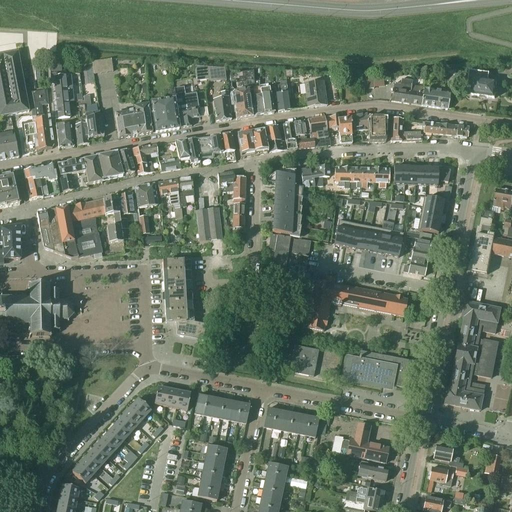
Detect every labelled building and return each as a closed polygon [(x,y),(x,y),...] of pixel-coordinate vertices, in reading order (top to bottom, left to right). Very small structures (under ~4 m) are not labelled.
[(17,53),(0,56),(0,118),(28,113),(17,53)] [(111,60),(92,63),(94,75),(113,72),(111,60)] [(208,81),(206,68),(195,67),(196,82),(208,81)] [(224,69),(206,68),(208,81),(208,83),(226,81),(224,69)] [(467,88),(472,89),(471,96),(494,99),(495,95),(496,94),(497,89),(496,88),(496,83),(481,81),(482,73),(469,71),(467,88)] [(256,117),(252,93),(251,87),(254,87),(253,73),(246,74),(229,76),(236,121),(256,117)] [(65,77),(53,79),(55,93),(66,92),(65,77)] [(383,88),(383,77),(367,78),(368,89),(383,88)] [(408,105),(411,87),(412,82),(401,80),(400,86),(394,84),(393,91),(392,91),(391,103),(408,105)] [(289,113),(287,99),(287,95),(286,87),(286,82),(279,82),(280,88),(277,88),(278,94),(275,95),(278,114),(289,113)] [(323,83),(304,85),(308,110),(326,107),(323,83)] [(271,95),(268,90),(268,85),(263,85),(264,91),(260,92),(264,116),(273,115),(273,114),(271,95)] [(264,116),(260,92),(259,89),(255,89),(254,87),(251,87),(252,93),(256,117),(264,116)] [(421,107),(423,96),(422,96),(423,90),(422,90),(422,89),(411,87),(408,105),(421,107)] [(173,90),(174,101),(178,130),(190,128),(189,120),(200,119),(196,94),(185,96),(184,88),(173,90)] [(438,90),(437,92),(423,90),(422,96),(423,96),(421,107),(447,111),(449,94),(442,93),(442,91),(439,90),(438,90)] [(53,149),(50,122),(49,117),(40,118),(38,107),(48,106),(46,92),(29,94),(32,123),(21,124),(25,153),(34,152),(34,151),(35,151),(36,153),(52,150),(53,149)] [(66,92),(55,93),(56,107),(68,106),(66,92)] [(231,121),(227,93),(220,94),(220,101),(213,102),(216,124),(231,121)] [(178,130),(174,101),(151,105),(155,134),(178,130)] [(68,106),(56,107),(58,121),(70,119),(68,106)] [(104,138),(99,112),(97,112),(96,106),(85,107),(86,114),(84,114),(85,117),(88,140),(104,138)] [(88,140),(85,117),(84,114),(84,107),(78,108),(80,126),(75,127),(77,148),(88,147),(88,140)] [(148,107),(134,109),(134,113),(138,138),(152,135),(150,124),(149,124),(148,119),(150,118),(148,107)] [(120,112),(121,116),(114,117),(118,136),(118,141),(138,138),(134,113),(134,109),(120,112)] [(367,115),(351,117),(351,120),(351,127),(352,134),(368,132),(367,118),(367,115)] [(327,140),(326,130),(331,130),(337,129),(337,122),(337,118),(315,121),(317,139),(317,140),(313,141),(314,149),(330,148),(329,140),(327,140)] [(387,119),(372,118),(367,118),(368,132),(368,145),(385,144),(386,123),(387,119)] [(421,142),(421,132),(415,132),(406,133),(402,133),(402,129),(402,128),(402,121),(392,119),(390,144),(421,142)] [(351,146),(350,127),(351,127),(351,120),(341,122),(337,122),(337,129),(339,146),(351,146)] [(315,121),(307,122),(309,135),(310,139),(317,139),(315,121)] [(307,122),(294,125),(296,139),(298,139),(300,138),(305,137),(305,135),(309,135),(307,122)] [(70,123),(55,125),(58,150),(73,148),(70,123)] [(439,125),(422,124),(421,130),(423,130),(423,134),(437,136),(439,125)] [(293,125),(283,127),(285,143),(286,143),(287,150),(296,149),(293,125)] [(453,138),(454,127),(439,125),(437,136),(453,138)] [(278,127),(264,130),(267,145),(280,143),(278,127)] [(467,139),(468,129),(454,127),(453,138),(467,139)] [(264,133),(251,135),(255,157),(268,154),(264,133)] [(0,162),(18,159),(13,134),(0,136),(0,162)] [(231,135),(219,137),(221,147),(232,144),(231,135)] [(241,159),(255,157),(251,135),(237,137),(241,159)] [(222,155),(221,147),(219,137),(209,138),(213,158),(216,158),(216,156),(222,155)] [(213,158),(209,138),(196,140),(197,152),(198,160),(204,160),(213,158)] [(198,160),(197,152),(196,140),(185,142),(189,162),(190,166),(199,165),(198,160)] [(313,140),(300,141),(298,142),(299,151),(314,149),(313,141),(313,140)] [(189,162),(185,142),(175,144),(178,160),(178,162),(181,162),(187,161),(188,162),(189,162)] [(280,143),(267,145),(269,154),(286,151),(285,144),(284,142),(280,143)] [(156,147),(142,149),(144,158),(150,157),(151,160),(157,158),(156,155),(157,155),(156,147)] [(152,171),(151,169),(150,163),(145,164),(144,158),(142,149),(132,151),(138,177),(154,174),(153,171),(152,171)] [(128,152),(116,154),(122,177),(133,175),(128,152)] [(234,153),(224,155),(225,165),(235,163),(234,153)] [(122,177),(116,154),(95,159),(101,183),(122,178),(122,177)] [(217,166),(216,160),(216,158),(213,158),(204,160),(205,168),(217,166)] [(101,183),(95,159),(83,162),(88,187),(101,184),(101,183)] [(178,160),(159,164),(159,167),(160,174),(180,171),(178,162),(178,160)] [(83,161),(57,166),(63,194),(88,189),(88,187),(83,162),(83,161)] [(54,167),(35,171),(41,200),(59,196),(54,167)] [(329,179),(328,168),(321,168),(307,170),(307,169),(300,170),(303,190),(322,187),(321,179),(329,179)] [(393,168),(393,186),(404,187),(405,168),(393,168)] [(405,168),(404,187),(415,187),(415,169),(405,168)] [(415,169),(415,187),(426,187),(426,169),(415,169)] [(426,169),(426,187),(437,188),(437,169),(426,169)] [(349,170),(334,170),(334,184),(337,184),(337,188),(343,188),(343,184),(349,184),(349,170)] [(360,190),(361,170),(349,170),(349,184),(354,184),(356,184),(356,189),(360,190)] [(372,185),(372,171),(361,170),(360,190),(366,190),(366,185),(372,185)] [(443,170),(440,182),(447,184),(450,171),(443,170)] [(35,171),(23,173),(29,202),(41,200),(35,171)] [(274,185),(274,195),(301,199),(302,189),(297,188),(294,174),(294,172),(291,171),(287,171),(283,172),(282,172),(278,173),(275,174),(273,175),(272,176),(271,177),(270,178),(269,179),(268,181),(267,182),(267,184),(274,185)] [(388,171),(372,171),(372,185),(378,185),(378,189),(384,189),(385,185),(388,185),(388,171)] [(233,193),(233,179),(233,173),(217,176),(218,190),(222,189),(222,194),(225,194),(233,193)] [(13,175),(0,177),(0,209),(19,206),(13,175)] [(244,179),(233,179),(233,193),(233,200),(244,200),(244,179)] [(193,197),(191,180),(178,181),(179,199),(180,205),(180,207),(181,209),(185,208),(184,199),(191,198),(193,197)] [(178,199),(176,182),(158,185),(159,197),(160,199),(167,198),(168,207),(180,205),(179,199),(178,199)] [(134,191),(137,210),(157,206),(153,185),(136,188),(134,191)] [(511,205),(511,193),(496,191),(493,207),(511,211),(511,205)] [(134,215),(131,195),(116,198),(119,223),(120,226),(122,242),(131,240),(130,230),(128,231),(126,220),(125,220),(125,217),(134,215)] [(300,208),(302,199),(301,199),(274,195),(273,214),(300,218),(301,208),(300,208)] [(122,242),(120,226),(119,223),(116,198),(102,201),(103,202),(105,216),(105,217),(113,216),(115,228),(106,229),(108,246),(122,244),(122,242)] [(423,198),(421,209),(442,213),(444,202),(425,199),(423,198)] [(94,225),(96,218),(105,216),(103,202),(84,206),(84,204),(74,207),(75,208),(67,210),(73,242),(77,259),(101,254),(97,236),(94,225)] [(244,206),(233,206),(232,218),(244,218),(244,206)] [(73,242),(67,210),(67,208),(55,211),(62,245),(61,246),(63,258),(70,260),(77,259),(73,242)] [(421,209),(419,220),(440,224),(442,213),(421,209)] [(55,211),(45,214),(48,231),(47,232),(47,234),(49,234),(52,247),(61,246),(62,245),(55,211)] [(182,220),(181,214),(181,211),(174,211),(175,221),(182,220)] [(199,244),(211,242),(221,241),(217,211),(196,213),(199,244)] [(487,276),(495,235),(490,234),(494,214),(482,211),(473,256),(472,256),(471,263),(472,263),(470,272),(487,276)] [(48,231),(45,214),(36,216),(40,233),(47,232),(48,231)] [(301,218),(300,218),(273,214),(273,220),(273,223),(299,228),(301,218)] [(511,214),(511,222),(506,221),(505,228),(503,227),(501,237),(510,239),(511,239),(511,214)] [(139,219),(142,236),(150,234),(147,217),(139,219)] [(244,230),(244,218),(232,218),(232,229),(232,240),(240,240),(240,233),(243,233),(243,230),(244,230)] [(419,220),(417,231),(437,235),(440,224),(419,220)] [(338,222),(333,246),(344,248),(349,224),(338,222)] [(300,228),(299,228),(273,223),(272,233),(271,233),(272,233),(289,236),(289,238),(298,240),(300,228)] [(349,224),(344,248),(355,250),(360,226),(349,224)] [(360,226),(355,250),(366,252),(370,228),(360,226)] [(19,261),(20,228),(0,230),(0,246),(2,246),(2,253),(0,253),(0,266),(3,267),(3,261),(19,261)] [(370,228),(366,252),(376,255),(381,230),(370,228)] [(381,230),(376,255),(387,257),(392,232),(381,230)] [(61,246),(52,247),(49,234),(47,234),(47,232),(40,233),(43,250),(63,258),(61,246)] [(392,232),(387,257),(398,259),(403,235),(392,232)] [(270,236),(268,251),(274,252),(270,274),(284,277),(285,270),(288,271),(290,261),(286,261),(287,254),(308,257),(310,242),(298,240),(298,241),(290,240),(290,239),(274,236),(270,236)] [(511,239),(510,239),(501,237),(497,236),(493,256),(511,259),(511,239)] [(160,237),(144,237),(144,245),(161,244),(160,237)] [(423,244),(414,242),(410,262),(426,265),(428,252),(429,243),(424,242),(423,244)] [(190,262),(162,263),(165,324),(175,324),(176,337),(202,342),(205,325),(193,323),(190,262)] [(424,278),(426,265),(410,262),(409,269),(404,268),(403,274),(424,278)] [(404,319),(407,301),(402,300),(402,299),(334,285),(335,281),(325,279),(326,277),(314,274),(312,283),(315,283),(306,329),(324,333),(324,328),(326,328),(330,306),(340,308),(340,307),(404,319)] [(73,315),(73,308),(74,308),(74,307),(73,307),(67,302),(68,301),(67,301),(66,302),(58,302),(58,292),(59,291),(59,290),(57,291),(49,292),(49,287),(50,286),(49,285),(48,286),(29,286),(28,285),(27,286),(29,287),(29,292),(27,292),(27,293),(29,293),(29,298),(23,298),(23,297),(21,297),(21,298),(15,298),(15,297),(14,297),(14,298),(8,298),(8,297),(7,297),(7,298),(1,298),(1,297),(0,296),(0,326),(1,327),(1,328),(3,328),(3,327),(8,327),(8,328),(10,328),(10,327),(15,326),(15,328),(16,328),(16,326),(22,326),(22,328),(23,328),(23,326),(29,326),(29,331),(28,331),(28,332),(29,332),(29,337),(28,339),(29,340),(30,338),(49,338),(50,339),(51,338),(50,337),(49,332),(58,332),(59,333),(60,332),(59,331),(58,322),(66,322),(67,323),(68,322),(67,321),(73,316),(74,317),(74,316),(73,315)] [(463,319),(458,346),(457,346),(453,363),(454,363),(449,391),(447,390),(444,406),(479,412),(484,387),(469,384),(471,376),(490,380),(497,344),(478,341),(479,332),(494,335),(499,310),(464,304),(461,318),(463,319)] [(318,352),(294,347),(292,358),(290,367),(289,373),(312,378),(318,352)] [(402,389),(408,362),(360,352),(358,360),(347,358),(346,363),(345,363),(342,375),(344,376),(343,381),(382,389),(383,383),(391,385),(390,387),(402,389)] [(21,358),(0,358),(1,366),(21,366),(21,358)] [(157,389),(154,406),(165,408),(168,391),(157,389)] [(168,391),(165,408),(175,410),(179,393),(168,391)] [(179,393),(175,410),(186,412),(190,395),(179,393)] [(206,399),(198,397),(194,416),(203,417),(206,399)] [(215,400),(206,399),(203,417),(211,419),(215,400)] [(223,402),(215,400),(211,419),(219,421),(223,402)] [(137,401),(130,409),(143,421),(150,412),(137,401)] [(231,404),(223,402),(219,421),(228,422),(231,404)] [(240,405),(231,404),(228,422),(236,424),(240,405)] [(245,426),(249,407),(240,405),(236,424),(245,426)] [(130,409),(123,417),(135,429),(143,421),(130,409)] [(272,431),(276,412),(267,410),(263,429),(272,431)] [(284,414),(276,412),(272,431),(280,432),(284,414)] [(292,415),(284,414),(280,432),(289,434),(292,415)] [(301,417),(292,415),(289,434),(297,436),(301,417)] [(326,427),(328,417),(321,416),(319,425),(326,427)] [(123,417),(115,425),(128,437),(135,429),(123,417)] [(309,419),(301,417),(297,436),(306,437),(309,419)] [(318,420),(309,419),(306,437),(314,439),(318,420)] [(115,425),(108,433),(121,445),(128,437),(115,425)] [(349,442),(349,443),(342,441),(339,455),(346,456),(346,457),(384,465),(386,458),(387,458),(388,452),(387,452),(388,450),(366,445),(369,429),(356,426),(353,443),(349,442)] [(108,433),(101,441),(114,453),(121,445),(108,433)] [(207,437),(200,435),(198,443),(206,444),(207,437)] [(101,441),(94,449),(107,461),(114,453),(101,441)] [(277,451),(278,445),(273,444),(270,461),(275,462),(277,451)] [(226,451),(207,447),(206,456),(224,460),(226,451)] [(450,459),(452,451),(435,447),(435,449),(433,450),(433,454),(434,455),(433,460),(457,465),(458,460),(450,459)] [(94,449),(87,457),(99,469),(107,461),(94,449)] [(224,460),(206,456),(204,465),(222,468),(224,460)] [(489,476),(497,477),(501,458),(493,456),(489,476)] [(87,457),(79,465),(92,477),(99,469),(87,457)] [(310,467),(311,460),(304,459),(303,466),(310,467)] [(386,476),(387,472),(366,467),(366,464),(360,463),(357,478),(384,483),(385,482),(386,482),(387,478),(386,477),(386,476)] [(79,465),(72,474),(85,485),(92,477),(79,465)] [(222,468),(204,465),(202,473),(221,477),(222,468)] [(287,469),(268,465),(266,474),(285,478),(287,469)] [(451,480),(452,476),(453,474),(431,469),(428,482),(445,485),(446,479),(451,480)] [(221,477),(202,473),(201,481),(219,485),(221,477)] [(285,478),(266,474),(264,482),(283,486),(285,478)] [(219,485),(201,481),(199,490),(218,493),(219,485)] [(283,486),(264,482),(263,491),(281,494),(283,486)] [(62,487),(59,498),(76,501),(79,490),(62,487)] [(218,493),(199,490),(197,498),(216,502),(218,493)] [(383,495),(382,495),(382,494),(361,490),(359,490),(357,491),(356,493),(356,494),(346,492),(345,497),(380,504),(381,500),(382,499),(383,495)] [(281,494),(263,491),(261,499),(279,503),(281,494)] [(162,495),(159,507),(165,508),(167,496),(162,495)] [(379,508),(380,504),(345,497),(344,502),(354,504),(364,506),(363,511),(366,511),(379,511),(380,509),(379,508)] [(59,498),(57,509),(74,511),(76,501),(59,498)] [(279,503),(261,499),(259,507),(278,511),(279,503)] [(422,511),(440,511),(441,508),(449,510),(450,504),(425,499),(424,505),(422,506),(421,510),(422,511)] [(199,511),(200,506),(182,502),(180,511),(184,511),(199,511)]
